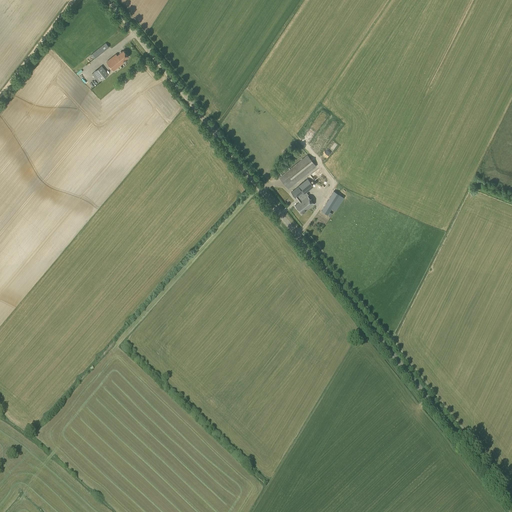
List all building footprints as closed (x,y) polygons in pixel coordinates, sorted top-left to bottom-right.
[(96,58),(100,54),(97,50),(92,54),(96,58)] [(128,57),(123,50),(117,55),(116,54),(106,62),(113,71),(124,62),(123,61),(128,57)] [(99,82),(109,74),(104,68),(101,66),(93,72),(94,72),(92,74),(99,82)] [(312,134),(317,130),(314,125),(309,129),(312,134)] [(288,189),(316,166),(307,155),(279,178),(288,189)] [(290,167),(297,162),(294,158),(287,164),(290,167)] [(321,175),(318,172),(320,170),(318,168),(312,174),(317,178),(321,175)] [(302,188),(313,178),(310,175),(299,185),(302,188)] [(291,192),(299,202),(295,206),(302,214),(314,204),(307,196),(308,195),(305,191),(303,193),(298,186),(291,192)] [(335,211),(344,198),(333,191),(321,211),(330,217),(332,214),(330,212),(332,209),(335,211)]
